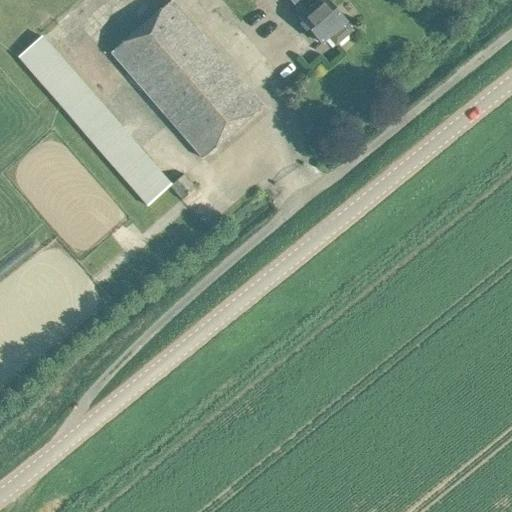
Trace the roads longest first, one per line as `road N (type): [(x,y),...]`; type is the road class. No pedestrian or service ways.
road 1 (unclassified): [(69,444),(134,354),(279,220),(511,35)]
road 2 (tertiary): [(69,444),(511,86)]
